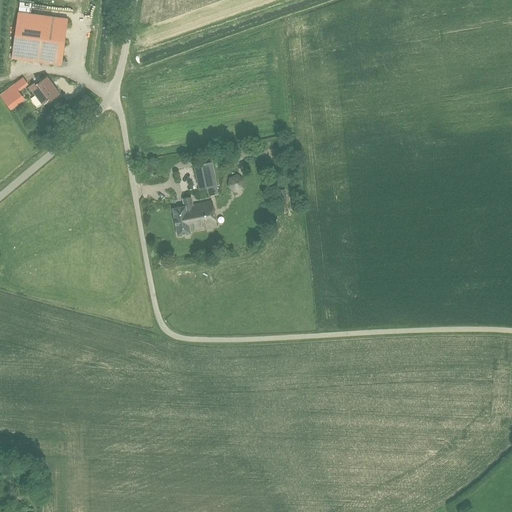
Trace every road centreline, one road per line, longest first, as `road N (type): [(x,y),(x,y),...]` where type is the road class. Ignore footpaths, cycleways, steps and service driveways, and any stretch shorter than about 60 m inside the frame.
road 1 (unclassified): [(511,330),(172,334),(154,302),(110,96)]
road 2 (unclassified): [(0,194),(110,96)]
